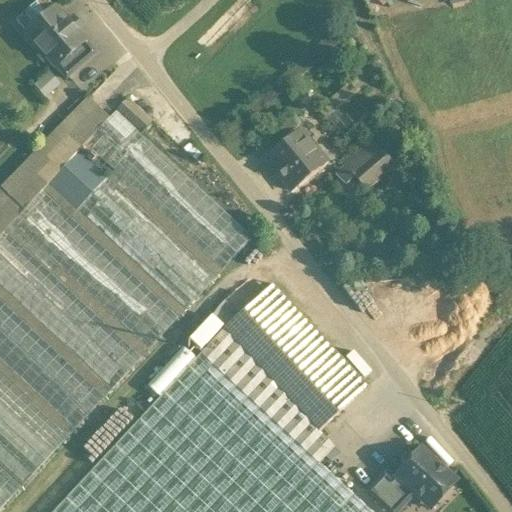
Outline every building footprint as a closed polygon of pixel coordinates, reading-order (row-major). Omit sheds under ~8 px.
[(55,7),(25,34),(56,69),(86,42),(55,7)] [(86,42),(56,69),(66,81),(97,55),(86,42)] [(261,90),(268,99),(322,54),(315,46),(261,90)] [(46,97),(61,83),(49,70),(34,84),(46,97)] [(352,78),(315,106),(341,141),(378,113),(352,78)] [(151,123),(126,101),(117,110),(142,133),(151,123)] [(97,108),(0,211),(0,237),(109,120),(97,108)] [(109,120),(0,237),(0,511),(253,239),(116,112),(109,120)] [(247,137),(266,161),(296,136),(276,113),(247,137)] [(151,123),(142,133),(191,179),(208,160),(182,136),(174,145),(151,123)] [(296,136),(266,161),(292,192),(326,164),(300,132),(296,136)] [(393,167),(371,141),(337,176),(346,186),(355,177),(366,190),(393,167)] [(258,270),(224,301),(238,317),(261,296),(272,285),(258,270)] [(356,399),(261,296),(238,317),(224,330),(319,433),(356,399)] [(208,316),(224,330),(238,317),(224,301),(208,316)] [(202,353),(224,330),(208,316),(187,339),(202,353)] [(319,433),(224,330),(202,353),(195,361),(162,397),(54,511),(368,511),(319,465),(334,449),(319,433)] [(179,347),(146,383),(162,397),(195,361),(179,347)] [(421,450),(391,481),(384,475),(376,483),(402,507),(414,495),(431,510),(454,485),(454,480),(421,450)] [(398,511),(403,508),(376,483),(367,494),(386,511),(398,511)]
